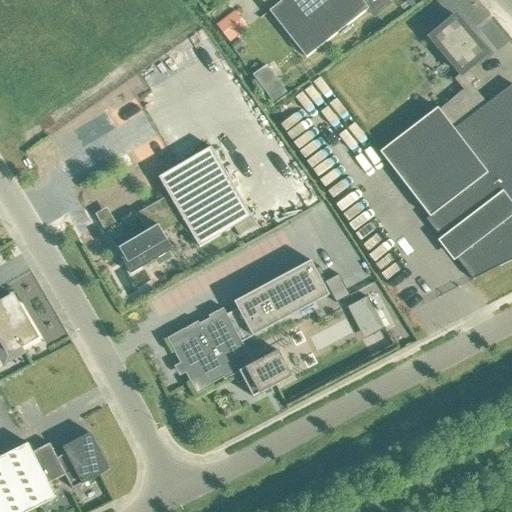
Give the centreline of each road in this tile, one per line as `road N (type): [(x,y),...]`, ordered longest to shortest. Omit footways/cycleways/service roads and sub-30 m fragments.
road 1 (residential): [(176,497),(511,321)]
road 2 (residential): [(0,183),(176,497)]
